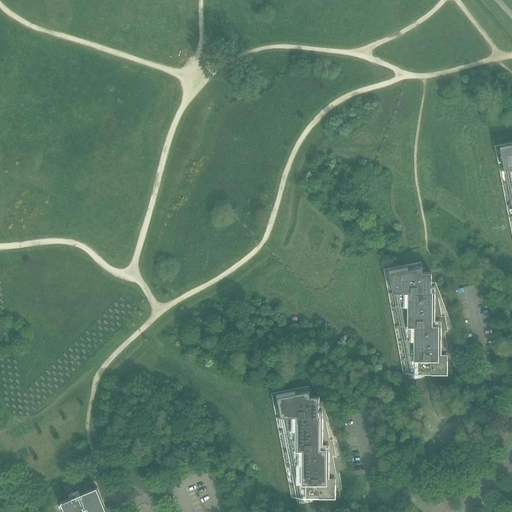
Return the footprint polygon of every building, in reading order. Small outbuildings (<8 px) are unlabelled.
[(511,142),(495,146),(511,235),(511,142)] [(404,374),(425,374),(433,374),(433,375),(448,375),(448,360),(444,360),(444,354),(441,354),(441,326),(438,326),(438,321),(435,321),(435,292),(431,292),(431,273),(423,273),(421,262),(383,269),(403,374),(404,374)] [(319,416),(319,406),(319,396),(310,396),(308,386),(271,393),(291,498),(292,498),(321,498),(336,498),(336,483),(332,483),(332,478),(329,478),(329,450),(325,450),(325,444),(323,444),(323,416),(319,416)] [(78,479),(80,484),(93,479),(91,474),(78,479)] [(97,488),(61,502),(62,503),(65,511),(115,511),(113,507),(106,509),(106,508),(97,488)]
